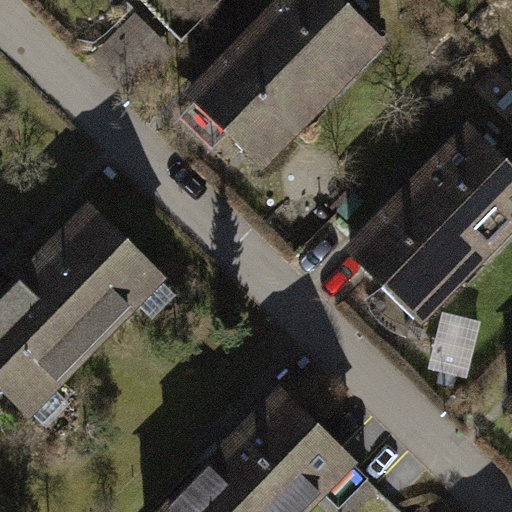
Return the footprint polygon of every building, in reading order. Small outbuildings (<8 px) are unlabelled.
[(282,0),(193,95),(273,171),(394,44),(347,0),(282,0)] [(97,55),(133,93),(180,48),(143,10),(97,55)] [(350,249),(431,326),(511,240),(511,161),(470,122),(350,249)] [(97,207),(0,304),(0,388),(49,437),(78,407),(65,394),(148,310),(158,319),(184,293),(97,207)] [(284,392),(163,511),(318,511),(335,496),(344,505),(370,479),(284,392)]
